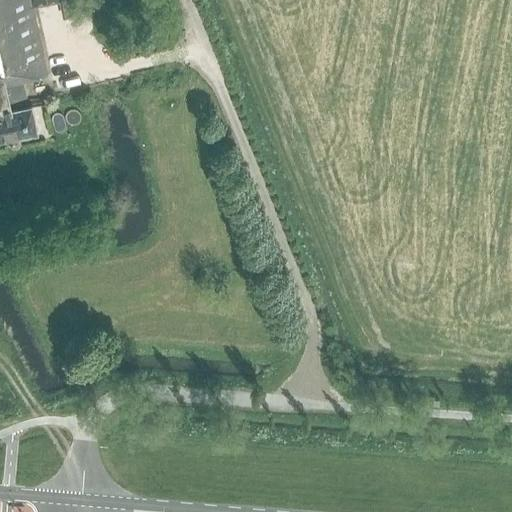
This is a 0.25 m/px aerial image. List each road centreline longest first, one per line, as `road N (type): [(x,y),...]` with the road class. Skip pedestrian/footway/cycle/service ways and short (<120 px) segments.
road 1 (unclassified): [(317,404),(143,391),(105,404),(87,425),(82,500)]
road 2 (primary): [(222,511),(82,500)]
